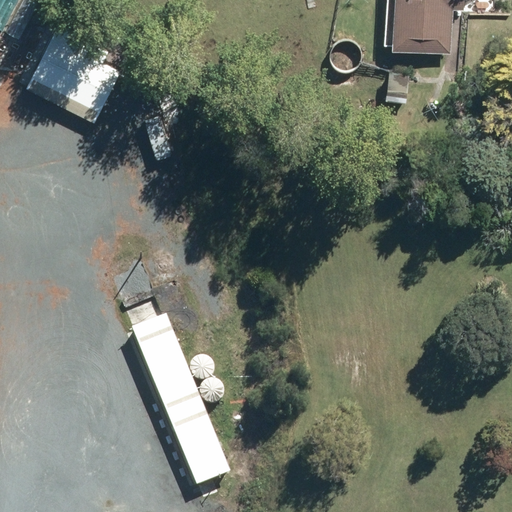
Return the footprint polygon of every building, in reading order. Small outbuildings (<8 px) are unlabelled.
[(0,0),(0,34),(0,35),(17,0),(0,0)] [(16,42),(35,6),(23,0),(4,36),(16,42)] [(390,0),(388,44),(395,45),(395,48),(453,51),(456,9),(465,9),(465,0),(390,0)] [(100,62),(53,38),(32,77),(100,112),(119,75),(157,94),(172,64),(116,36),(102,63),(100,62)] [(391,73),(390,90),(410,91),(411,74),(391,73)] [(165,318),(132,331),(198,487),(231,473),(165,318)]
